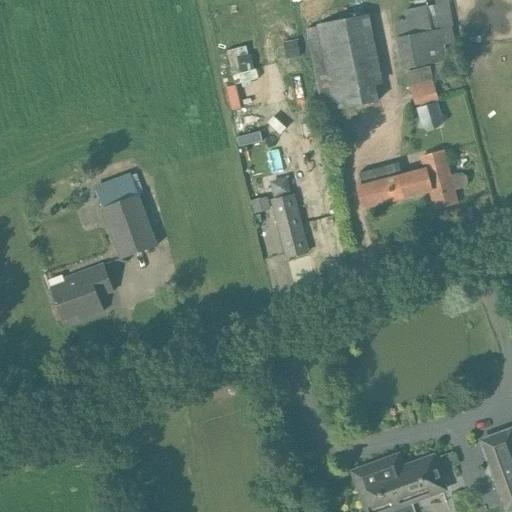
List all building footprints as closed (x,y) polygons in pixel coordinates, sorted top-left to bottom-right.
[(439,0),(430,0),(400,7),(416,85),(455,77),(439,0)] [(362,15),(316,24),(317,26),(306,28),(322,113),(379,102),(362,15)] [(298,41),(284,44),(287,60),(301,57),(298,41)] [(440,113),(437,103),(418,108),(421,119),(440,113)] [(511,133),(506,106),(469,114),(482,175),(511,168),(511,133)] [(244,157),(265,153),(261,132),(240,136),(244,157)] [(450,176),(443,151),(422,157),(425,169),(431,190),(436,209),(457,203),(453,190),(465,187),(468,183),(466,176),(462,173),(450,176)] [(363,208),(431,190),(425,169),(402,175),(399,162),(358,173),(361,186),(358,187),(363,208)] [(102,208),(121,259),(157,246),(138,195),(102,208)] [(286,258),(308,252),(294,195),(272,200),(286,258)] [(267,198),(251,203),(254,214),(270,209),(267,198)] [(114,291),(104,264),(79,274),(80,277),(51,288),(63,320),(89,311),(91,315),(104,311),(99,296),(114,291)] [(507,511),(511,510),(511,426),(478,438),(505,511),(507,511)] [(401,470),(397,458),(356,473),(369,510),(392,502),(393,506),(443,488),(432,459),(401,470)]
